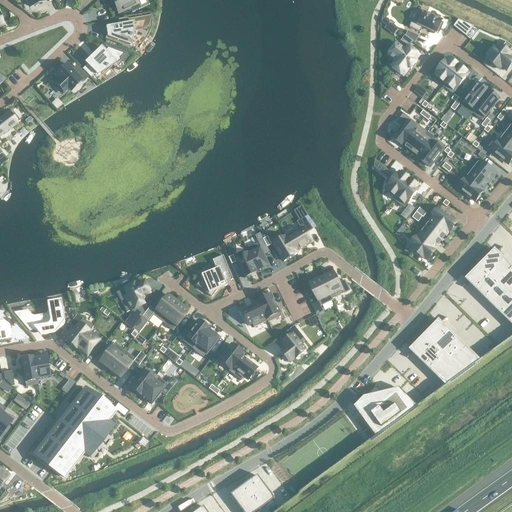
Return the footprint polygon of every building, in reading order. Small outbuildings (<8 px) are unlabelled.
[(27,0),(32,12),(47,6),(44,0),(27,0)] [(115,1),(117,12),(137,9),(136,5),(145,3),(144,0),(117,0),(118,0),(115,1)] [(423,11),(417,26),(437,35),(443,20),(423,11)] [(458,20),(453,27),(466,37),(474,27),(458,20)] [(105,27),(107,39),(115,42),(116,41),(131,47),(133,22),(105,27)] [(408,31),(405,36),(413,42),(415,44),(419,36),(408,31)] [(397,44),(388,56),(395,61),(391,67),(393,69),(391,71),(399,78),(401,75),(404,77),(409,69),(411,70),(412,68),(415,64),(417,62),(415,61),(419,56),(409,47),(413,42),(405,36),(405,35),(400,41),(407,46),(405,49),(397,44)] [(489,59),(487,61),(499,71),(501,68),(507,72),(511,65),(511,56),(511,54),(511,53),(510,52),(511,49),(511,46),(506,42),(502,46),(500,45),(499,46),(498,46),(488,58),(489,59)] [(87,65),(82,69),(91,78),(95,74),(97,76),(117,63),(116,63),(120,60),(119,59),(124,54),(108,48),(105,51),(101,47),(84,63),(87,65)] [(447,59),(432,79),(442,86),(458,66),(450,60),(447,59)] [(58,80),(52,86),(62,95),(68,89),(70,92),(81,82),(83,83),(88,78),(76,65),(72,69),(66,63),(54,75),(58,80)] [(458,66),(442,86),(452,94),(468,74),(466,73),(467,72),(458,66)] [(478,84),(461,106),(462,107),(471,114),(489,92),(489,91),(488,92),(478,84)] [(489,92),(471,114),(472,115),(472,114),(482,121),(499,99),(489,92)] [(455,102),(451,108),(454,111),(460,104),(456,101),(455,102)] [(0,124),(22,113),(16,102),(0,110),(0,124)] [(403,125),(393,139),(402,146),(418,125),(403,114),(398,121),(403,125)] [(487,119),(481,126),(485,129),(491,122),(487,119)] [(418,125),(402,146),(403,147),(404,146),(412,152),(427,132),(418,125)] [(427,132),(412,152),(420,158),(419,159),(419,160),(436,139),(427,132)] [(498,141),(511,151),(511,137),(506,133),(499,141),(498,141)] [(436,139),(419,160),(429,168),(446,147),(436,139)] [(511,151),(498,141),(491,151),(508,165),(511,160),(511,151)] [(477,157),(469,167),(489,183),(497,173),(477,157)] [(445,163),(442,168),(449,173),(452,169),(445,163)] [(461,175),(461,176),(482,192),(483,192),(482,192),(489,183),(469,167),(471,169),(464,177),(461,175)] [(384,168),(381,173),(388,179),(392,174),(384,168)] [(399,172),(385,191),(395,198),(395,199),(410,179),(402,173),(399,172)] [(461,176),(453,185),(475,202),(482,192),(461,176)] [(395,198),(393,200),(404,208),(420,188),(418,186),(419,186),(410,179),(395,199),(395,198)] [(409,205),(400,216),(406,220),(415,209),(409,205)] [(419,208),(416,212),(422,217),(423,218),(426,214),(419,208)] [(439,208),(431,219),(431,220),(448,232),(449,233),(457,222),(439,208)] [(416,212),(412,218),(418,222),(422,217),(416,212)] [(300,228),(286,236),(295,252),(312,242),(307,233),(313,230),(305,217),(297,222),(300,228)] [(431,220),(425,228),(442,241),(448,232),(431,220)] [(425,228),(419,236),(436,249),(442,241),(425,228)] [(286,236),(273,244),(284,262),(297,254),(295,252),(286,236)] [(418,236),(409,247),(428,261),(436,250),(436,249),(419,236),(418,236)] [(267,237),(263,239),(267,247),(271,245),(267,237)] [(265,243),(261,246),(265,254),(269,252),(265,243)] [(258,244),(246,250),(257,272),(268,267),(258,244)] [(246,250),(234,255),(245,278),(257,272),(246,250)] [(511,267),(494,250),(466,279),(511,323),(511,267)] [(201,278),(196,285),(211,297),(217,290),(226,286),(225,283),(232,280),(222,256),(212,260),(215,269),(200,275),(201,278)] [(333,272),(321,278),(332,301),(333,300),(332,299),(344,294),(350,291),(345,280),(338,283),(333,272)] [(312,289),(305,292),(308,298),(315,295),(319,302),(321,306),(332,301),(321,278),(309,283),(312,289)] [(127,296),(120,300),(122,302),(121,302),(121,303),(122,303),(127,312),(126,312),(126,313),(131,310),(141,305),(143,304),(141,300),(150,295),(143,282),(134,286),(133,284),(125,289),(125,288),(123,289),(127,296)] [(271,294),(257,301),(259,303),(267,321),(268,323),(281,316),(271,294)] [(149,307),(142,317),(147,321),(152,315),(162,323),(177,303),(167,295),(155,311),(149,307)] [(12,310),(11,310),(15,314),(29,331),(36,329),(41,335),(53,333),(59,328),(61,325),(63,323),(59,302),(47,304),(48,311),(47,312),(46,313),(46,314),(44,315),(37,316),(35,316),(33,316),(32,316),(31,315),(27,311),(15,313),(12,310)] [(177,303),(162,323),(172,331),(188,311),(177,303)] [(259,303),(241,312),(247,326),(252,324),(254,328),(267,321),(259,303)] [(457,317),(465,321),(468,315),(460,311),(457,317)] [(132,313),(124,324),(131,330),(140,318),(132,313)] [(75,328),(65,340),(77,349),(90,331),(93,327),(77,315),(70,324),(75,328)] [(318,325),(314,316),(308,320),(312,328),(318,325)] [(0,319),(0,341),(11,339),(9,326),(0,319)] [(197,321),(182,341),(192,349),(208,329),(197,321)] [(438,321),(410,350),(446,385),(471,367),(478,362),(438,321)] [(294,326),(279,338),(283,343),(286,348),(281,352),(290,363),(306,351),(301,345),(293,335),(298,331),(294,326)] [(208,329),(192,349),(202,357),(218,337),(208,329)] [(90,331),(77,349),(86,357),(100,339),(90,331)] [(144,332),(140,336),(147,342),(151,338),(144,332)] [(114,343),(99,363),(109,371),(124,351),(114,343)] [(231,345),(218,361),(229,369),(240,356),(241,356),(243,354),(231,345)] [(124,351),(109,371),(119,379),(135,359),(124,351)] [(140,352),(136,358),(142,362),(146,356),(140,352)] [(45,355),(33,358),(36,380),(37,380),(49,378),(45,355)] [(229,369),(228,371),(240,381),(244,377),(247,380),(256,368),(241,356),(240,356),(229,369)] [(33,358),(20,360),(25,387),(38,385),(37,380),(36,380),(33,358)] [(389,373),(402,383),(412,371),(399,361),(389,373)] [(145,368),(130,388),(141,396),(156,376),(145,368)] [(193,368),(189,374),(194,378),(199,372),(193,368)] [(14,385),(11,371),(3,372),(4,379),(11,386),(14,385)] [(156,376),(141,396),(141,397),(141,396),(151,404),(160,392),(165,396),(173,386),(167,382),(166,384),(156,376)] [(364,397),(354,408),(376,437),(417,407),(399,389),(381,393),(376,386),(366,397),(364,397)] [(52,429),(34,453),(65,478),(83,454),(87,457),(112,425),(108,422),(115,414),(83,389),(58,422),(60,423),(54,430),(52,429)] [(22,398),(17,404),(25,410),(30,404),(22,398)] [(3,413),(0,416),(0,437),(13,420),(3,413)] [(0,469),(0,498),(6,491),(1,487),(9,476),(0,469)] [(256,476),(230,495),(242,511),(255,511),(273,499),(256,476)]
